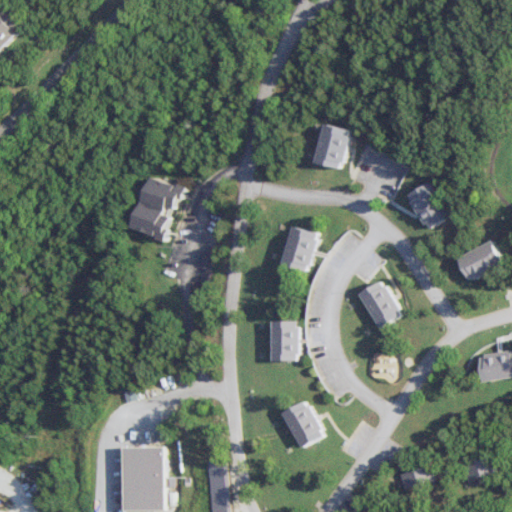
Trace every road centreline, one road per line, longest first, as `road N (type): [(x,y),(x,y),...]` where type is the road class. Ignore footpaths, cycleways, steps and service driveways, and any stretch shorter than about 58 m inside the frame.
road 1 (residential): [(251,484),(238,433),(234,346),(250,187),(267,102),(314,0)]
road 2 (residential): [(332,511),(425,369),(460,330),(511,315)]
road 3 (residential): [(250,187),(349,202),(377,218),(423,269),(460,330)]
road 4 (residential): [(389,228),(345,287),(338,330),(365,388),(396,415)]
